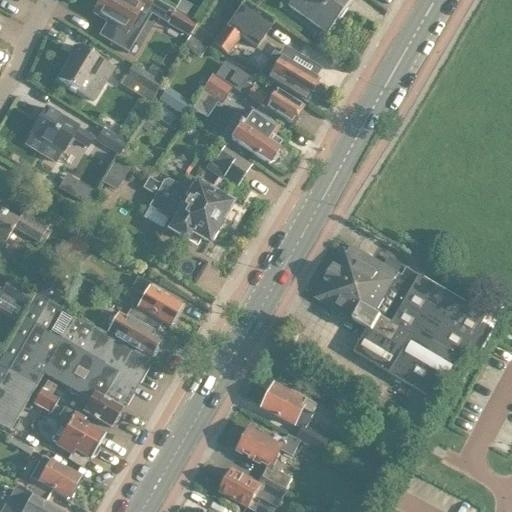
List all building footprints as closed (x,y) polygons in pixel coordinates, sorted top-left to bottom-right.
[(99,0),(93,12),(111,22),(102,37),(126,51),(150,11),(131,0),(99,0)] [(181,0),(177,0),(173,8),(179,12),(190,19),(195,9),(181,0)] [(212,44),(226,54),(237,38),(240,40),(259,11),(242,0),(226,24),(215,17),(227,0),(226,0),(211,0),(193,30),(212,44)] [(289,0),(286,5),(324,33),(347,0),(289,0)] [(190,33),(196,23),(190,19),(179,12),(173,23),(190,33)] [(198,55),(205,44),(188,34),(181,45),(198,55)] [(92,100),(112,67),(78,45),(57,79),(92,100)] [(258,73),(304,101),(310,91),(313,92),(317,84),(315,82),(317,79),(314,77),(319,69),(286,49),(280,57),(274,53),(268,63),(265,62),(258,73)] [(132,64),(125,76),(152,94),(160,80),(132,64)] [(230,87),(211,74),(202,91),(220,102),(230,87)] [(251,84),(243,95),(258,104),(267,110),(291,126),(303,107),(275,89),(270,96),(251,84)] [(157,95),(184,113),(191,102),(164,85),(157,95)] [(261,119),(267,110),(258,104),(252,113),(261,119)] [(38,151),(54,160),(60,150),(62,151),(71,136),(86,146),(92,136),(77,127),(77,126),(45,106),(30,132),(31,133),(25,143),(38,151)] [(278,130),(257,116),(247,110),(230,138),(239,144),(269,163),(277,151),(275,150),(281,142),(273,137),(278,130)] [(154,118),(146,113),(139,125),(146,130),(154,118)] [(102,128),(94,140),(117,154),(125,141),(102,128)] [(229,165),(222,176),(236,185),(249,165),(223,147),(216,157),(229,165)] [(130,169),(114,160),(101,182),(117,192),(130,169)] [(166,202),(169,197),(218,226),(231,203),(213,193),(215,189),(199,180),(203,173),(181,160),(175,169),(183,174),(181,177),(195,185),(191,193),(168,179),(163,181),(161,184),(149,177),(142,188),(159,197),(159,198),(166,202)] [(93,194),(83,187),(76,199),(86,205),(93,194)] [(208,242),(218,226),(169,197),(166,202),(159,198),(156,196),(149,208),(168,219),(164,225),(171,229),(170,230),(185,239),(190,232),(208,242)] [(25,205),(19,216),(17,219),(0,209),(0,250),(14,227),(25,234),(38,242),(50,220),(25,205)] [(89,241),(72,231),(65,244),(82,254),(89,241)] [(392,260),(359,241),(343,270),(399,302),(421,264),(398,250),(392,260)] [(378,340),(399,302),(343,270),(327,298),(360,317),(355,327),(378,340)] [(145,294),(137,308),(168,326),(180,305),(159,293),(161,289),(141,277),(135,288),(145,294)] [(34,296),(9,281),(9,280),(1,293),(27,309),(34,296)] [(56,304),(61,295),(41,283),(35,292),(56,304)] [(489,329),(502,307),(466,287),(454,309),(489,329)] [(0,424),(10,430),(37,384),(44,372),(71,388),(70,390),(90,401),(83,412),(110,427),(148,361),(36,296),(0,357),(0,424)] [(438,306),(449,311),(453,304),(442,298),(438,306)] [(427,308),(417,302),(413,309),(423,315),(427,308)] [(125,317),(123,316),(117,312),(104,333),(150,360),(162,339),(154,334),(160,324),(131,307),(125,317)] [(454,309),(442,330),(430,352),(466,372),(478,350),(489,329),(454,309)] [(298,350),(342,374),(357,348),(313,323),(298,350)] [(394,356),(401,360),(407,350),(400,346),(394,356)] [(409,346),(407,350),(401,360),(397,367),(412,375),(423,354),(409,346)] [(438,362),(423,354),(412,375),(427,383),(438,362)] [(275,385),(263,409),(294,425),(299,427),(295,438),(300,441),(319,451),(327,436),(308,426),(309,424),(318,407),(275,385)] [(57,397),(40,387),(31,402),(49,411),(57,397)] [(84,418),(64,406),(55,421),(66,427),(56,445),(72,454),(70,459),(82,466),(87,457),(91,459),(105,435),(82,422),(84,418)] [(252,428),(239,450),(267,466),(262,476),(285,488),(286,489),(293,477),(291,477),(272,466),(281,450),(291,456),(296,448),(300,441),(295,438),(288,434),(286,438),(273,430),(271,434),(254,424),(252,428)] [(24,488),(46,500),(52,489),(67,498),(78,478),(42,457),(24,488)] [(230,469),(217,491),(247,508),(248,506),(258,511),(271,511),(276,505),(284,491),(275,486),(260,477),(257,484),(230,469)] [(56,511),(30,497),(31,496),(13,486),(0,508),(0,511),(56,511)] [(360,499),(353,511),(368,511),(372,505),(360,499)]
